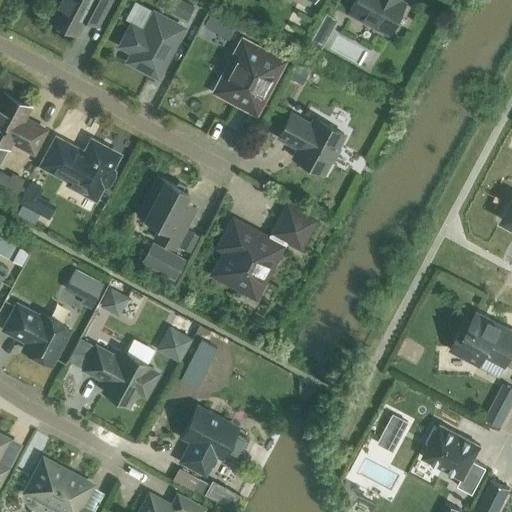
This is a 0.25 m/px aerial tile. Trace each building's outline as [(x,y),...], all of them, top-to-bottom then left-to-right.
[(76,33),(84,18),(97,24),(109,0),(60,0),(50,19),(76,33)] [(180,0),(173,14),(186,20),(193,6),(181,0),(180,0)] [(398,0),(354,0),(349,12),(388,32),(404,3),(398,0)] [(157,76),(183,28),(154,13),(144,32),(131,25),(121,45),(133,52),(128,61),(157,76)] [(210,14),(204,26),(229,39),(236,27),(210,14)] [(320,25),(331,30),(337,20),(325,14),(320,25)] [(347,31),(338,46),(370,64),(378,50),(347,31)] [(242,40),(229,64),(220,81),(221,81),(217,88),(218,92),(225,96),(248,108),(260,105),(283,62),(242,40)] [(296,64),(288,78),(298,83),(306,69),(296,64)] [(33,152),(45,129),(23,118),(29,106),(4,93),(0,100),(0,141),(8,146),(11,140),(33,152)] [(311,125),(290,113),(278,136),(299,147),(294,158),(322,173),(330,160),(334,160),(339,151),(337,147),(344,134),(315,118),(311,125)] [(85,154),(56,138),(42,164),(71,180),(69,183),(95,197),(102,183),(105,183),(109,181),(112,175),(112,171),(110,169),(118,154),(92,141),(85,154)] [(15,198),(23,183),(10,176),(3,191),(15,198)] [(184,202),(189,192),(187,191),(187,187),(178,182),(174,185),(158,176),(137,215),(160,227),(154,238),(175,249),(196,208),(184,202)] [(22,206),(32,211),(43,190),(29,182),(18,203),(22,206)] [(502,218),(501,219),(503,220),(504,220),(511,224),(511,200),(503,218),(502,218)] [(301,248),(316,219),(288,204),(272,233),(301,248)] [(22,206),(18,215),(35,224),(40,215),(32,211),(22,206)] [(255,297),(264,281),(280,251),(267,244),(270,239),(233,219),(223,238),(230,242),(213,274),(255,297)] [(187,229),(179,247),(191,252),(199,235),(187,229)] [(13,253),(21,240),(8,232),(0,246),(13,253)] [(152,242),(141,262),(175,281),(186,260),(152,242)] [(29,251),(19,246),(12,260),(22,265),(29,251)] [(90,284),(83,299),(80,304),(91,309),(101,290),(90,284)] [(129,298),(112,289),(103,305),(120,314),(129,298)] [(41,317),(17,305),(5,328),(28,341),(24,349),(50,363),(69,328),(43,314),(41,317)] [(465,323),(451,347),(480,362),(478,365),(500,377),(507,364),(511,366),(511,332),(476,314),(470,325),(465,323)] [(215,348),(216,348),(217,347),(201,339),(181,379),(182,380),(182,379),(195,386),(215,348)] [(120,359),(96,346),(84,369),(108,382),(103,391),(128,405),(136,390),(145,396),(158,373),(148,367),(149,365),(124,351),(120,359)] [(488,421),(498,427),(508,409),(497,403),(488,421)] [(235,431),(237,427),(197,406),(182,435),(192,441),(182,460),(205,473),(215,453),(221,456),(223,452),(238,460),(249,439),(235,431)] [(394,414),(388,425),(402,433),(408,422),(394,414)] [(473,460),(481,446),(440,424),(438,428),(434,425),(425,442),(430,444),(423,457),(462,478),(458,486),(473,494),(487,467),(473,460)] [(89,511),(80,507),(91,485),(44,459),(27,491),(65,511),(89,511)] [(193,490),(199,479),(179,469),(173,480),(193,490)] [(497,511),(510,488),(492,479),(474,511),(497,511)] [(212,481),(205,494),(234,509),(241,495),(227,487),(226,489),(212,481)] [(172,507),(150,495),(140,511),(201,511),(203,509),(178,496),(172,507)]
